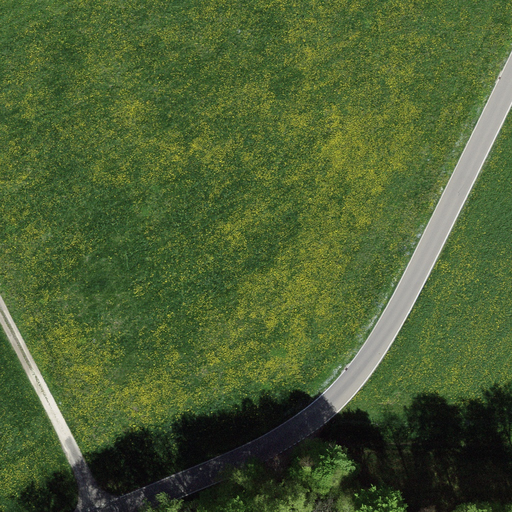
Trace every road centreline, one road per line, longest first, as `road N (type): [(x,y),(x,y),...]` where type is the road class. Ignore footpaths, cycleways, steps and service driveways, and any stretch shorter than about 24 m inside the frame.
road 1 (tertiary): [(113,511),(257,450),(345,387),(401,302),(511,76)]
road 2 (track): [(103,511),(0,315)]
